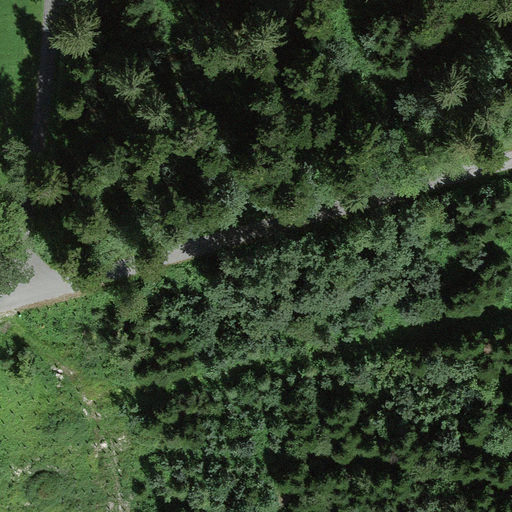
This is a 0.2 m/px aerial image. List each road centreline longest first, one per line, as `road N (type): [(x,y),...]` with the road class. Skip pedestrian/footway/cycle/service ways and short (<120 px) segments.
road 1 (unclassified): [(511,158),(19,297)]
road 2 (residential): [(51,0),(19,297)]
